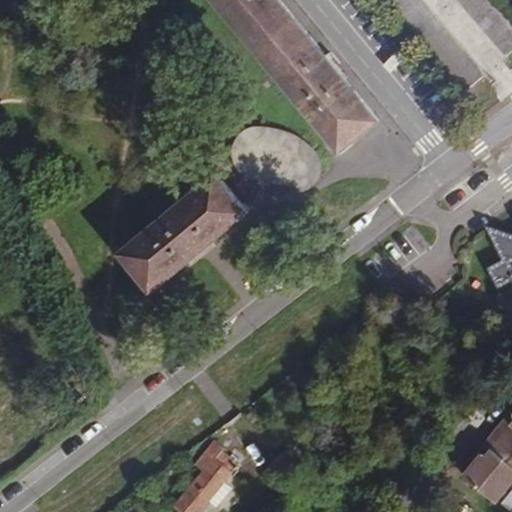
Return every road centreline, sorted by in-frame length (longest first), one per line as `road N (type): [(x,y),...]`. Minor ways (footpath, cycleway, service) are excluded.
road 1 (residential): [(7,511),(450,174)]
road 2 (residential): [(304,0),(450,174)]
